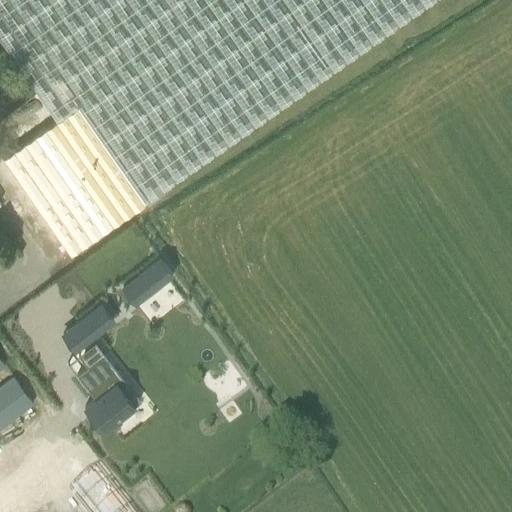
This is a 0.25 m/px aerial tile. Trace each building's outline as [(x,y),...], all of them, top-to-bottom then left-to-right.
[(0,0),(0,39),(56,119),(2,156),(8,166),(71,254),(147,200),(146,198),(427,0),(0,0)] [(143,267),(121,285),(133,301),(156,283),(143,267)] [(89,310),(55,337),(60,344),(67,353),(101,326),(89,310)] [(87,345),(60,367),(79,391),(68,399),(74,407),(86,423),(123,392),(87,345)] [(14,376),(0,386),(0,426),(33,402),(14,376)] [(0,491),(64,444),(42,415),(0,446),(0,491)]
